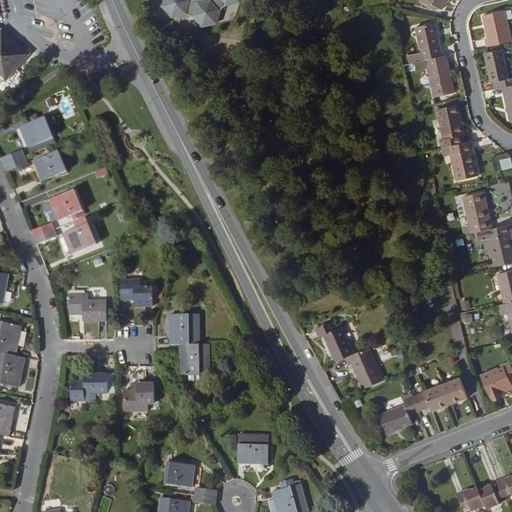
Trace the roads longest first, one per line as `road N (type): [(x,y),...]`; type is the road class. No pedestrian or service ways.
road 1 (secondary): [(368,479),(116,0)]
road 2 (secondary): [(149,87),(282,355),(368,479)]
road 3 (residential): [(13,0),(17,26),(39,46),(149,87)]
road 4 (residential): [(52,347),(47,299),(0,183)]
road 5 (residential): [(23,511),(52,347)]
road 6 (residential): [(368,479),(511,417)]
road 7 (residential): [(511,138),(482,103),(462,22),(475,0)]
